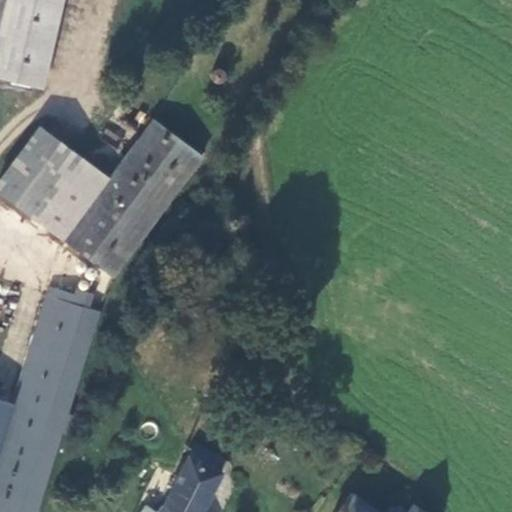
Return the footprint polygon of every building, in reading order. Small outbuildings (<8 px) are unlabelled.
[(124,158),(180,189),(203,157),(154,119),(124,158)] [(0,192),(35,220),(82,156),(39,126),(0,178),(0,192)] [(146,236),(180,189),(124,158),(93,198),(146,236)] [(112,277),(146,236),(93,198),(63,239),(112,277)] [(48,295),(0,452),(0,511),(37,511),(62,432),(68,434),(74,413),(68,412),(99,310),(48,295)] [(157,511),(205,511),(225,471),(189,454),(167,499),(157,511)] [(157,511),(167,499),(156,492),(141,511),(157,511)] [(423,511),(413,505),(407,511),(379,511),(351,494),(339,511),(423,511)]
